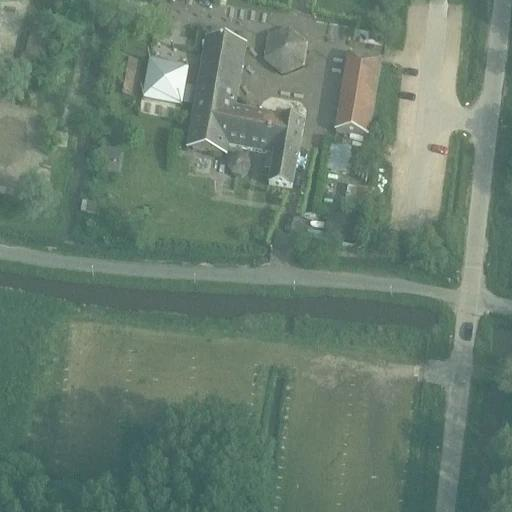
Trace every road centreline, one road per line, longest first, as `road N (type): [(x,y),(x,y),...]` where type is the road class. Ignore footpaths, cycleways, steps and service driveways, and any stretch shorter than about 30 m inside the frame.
road 1 (unclassified): [(465,299),(141,270)]
road 2 (unclassified): [(465,299),(500,0)]
road 3 (unclassified): [(440,511),(465,299)]
